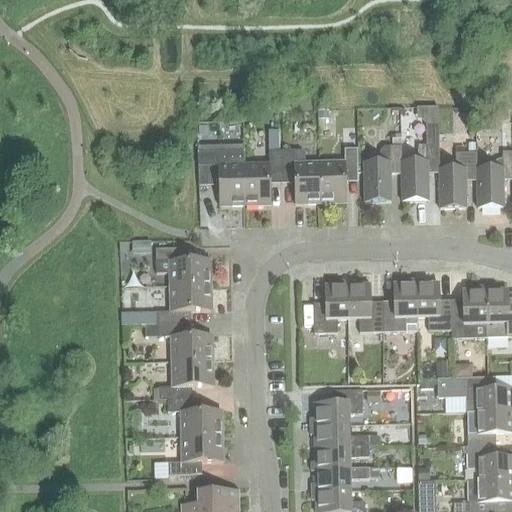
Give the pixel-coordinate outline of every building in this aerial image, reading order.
[(438,110),(417,110),(417,122),(421,121),(425,126),(425,127),(438,127),(438,110)] [(328,112),(318,112),(318,120),(328,120),(328,112)] [(438,127),(425,127),(426,148),(438,148),(438,127)] [(401,139),(391,140),(391,149),(401,148),(401,139)] [(243,148),(197,149),(198,191),(199,191),(199,188),(207,188),(207,179),(218,179),(218,187),(219,209),(244,208),(244,168),(243,148)] [(363,165),(364,205),(391,205),(390,177),(401,176),(401,164),(401,148),(391,149),(389,149),(389,155),(378,155),(378,165),(363,165)] [(401,176),(402,204),(428,204),(427,176),(439,176),(439,172),(438,148),(426,148),(416,148),(417,164),(401,164),(401,176)] [(344,165),(319,166),(320,206),(346,206),(345,176),(357,175),(357,151),(344,151),(344,165)] [(269,167),(244,168),(244,208),(270,207),(270,178),(271,177),(279,177),(282,177),(281,153),(280,153),(268,153),(269,167)] [(281,153),(282,177),(294,177),(294,207),(320,206),(319,166),(305,166),(305,156),(301,153),(294,153),(281,153)] [(477,211),(497,210),(503,210),(503,182),(511,182),(511,154),(502,154),(502,161),(498,162),(494,164),(493,166),(492,171),(477,171),(476,171),(476,183),(477,211)] [(476,183),(476,171),(477,171),(476,155),(455,156),(455,171),(439,172),(439,176),(439,212),(466,211),(465,183),(476,183)] [(146,244),(132,245),(133,255),(149,254),(149,244),(146,244)] [(169,264),(170,289),(210,288),(210,262),(180,263),(180,251),(155,252),(155,264),(169,264)] [(394,305),(384,305),(382,305),(382,335),(417,335),(417,321),(416,321),(416,282),(408,283),(408,286),(394,287),(394,305)] [(424,282),(416,282),(416,321),(417,321),(428,320),(428,334),(451,334),(451,311),(451,303),(439,304),(438,286),(424,286),(424,282)] [(337,322),(348,322),(347,284),(339,284),(339,288),(325,288),(325,306),(313,306),(314,337),(337,336),(337,322)] [(382,305),(372,305),(370,305),(369,287),(355,288),(355,284),(347,284),(348,322),(359,322),(359,336),(382,335),(382,305)] [(157,327),(181,327),(181,315),(211,314),(210,288),(170,289),(170,314),(156,315),(157,327)] [(451,342),(486,341),(485,289),(477,289),(477,293),(463,293),(463,303),(451,303),(451,311),(451,334),(451,342)] [(511,340),(511,309),(507,310),(507,292),(493,292),(493,289),(485,289),(486,341),(511,340)] [(211,338),(182,338),(181,327),(157,327),(157,340),(171,340),(171,365),(212,364),(211,338)] [(183,402),(183,390),(213,390),(212,364),(171,365),(172,390),(158,390),(159,403),(166,403),(183,402)] [(447,364),(436,365),(436,381),(448,380),(447,364)] [(511,391),(494,392),(494,382),(494,380),(438,382),(439,400),(464,400),(464,416),(475,416),(511,414),(511,391)] [(436,383),(420,383),(420,392),(436,391),(436,383)] [(362,394),(331,394),(331,407),(313,407),(314,421),(310,421),(310,429),(349,428),(348,417),(362,417),(362,394)] [(379,395),(366,395),(366,406),(380,406),(379,395)] [(221,413),(191,414),(191,402),(183,402),(166,403),(167,415),(180,415),(181,440),(222,439),(221,413)] [(467,449),(495,449),(495,437),(511,436),(511,414),(475,416),(475,427),(467,427),(467,449)] [(349,439),(349,428),(310,429),(310,437),(314,437),(314,451),(368,450),(368,449),(368,439),(349,439)] [(158,479),(193,478),(192,466),(222,465),(222,439),(181,440),(182,465),(157,466),(158,479)] [(380,439),(368,439),(368,449),(380,448),(380,439)] [(511,459),(495,460),(495,449),(467,449),(468,472),(476,472),(476,483),(511,482),(511,459)] [(368,450),(314,451),(315,465),(311,465),(311,474),(315,473),(349,472),(349,471),(349,461),(369,461),(368,450)] [(315,473),(315,486),(311,486),(311,495),(350,494),(350,483),(369,482),(369,471),(349,471),(349,472),(315,473)] [(378,471),(369,471),(369,482),(379,482),(378,471)] [(429,472),(417,472),(418,484),(429,484),(429,472)] [(496,511),(496,505),(511,504),(511,482),(476,483),(468,483),(468,495),(468,505),(453,505),(453,511),(496,511)] [(433,511),(433,486),(417,486),(417,511),(433,511)] [(181,507),(181,511),(238,511),(238,494),(197,494),(197,507),(181,507)] [(364,511),(364,505),(350,505),(350,494),(311,495),(312,503),(315,503),(315,511),(364,511)]
